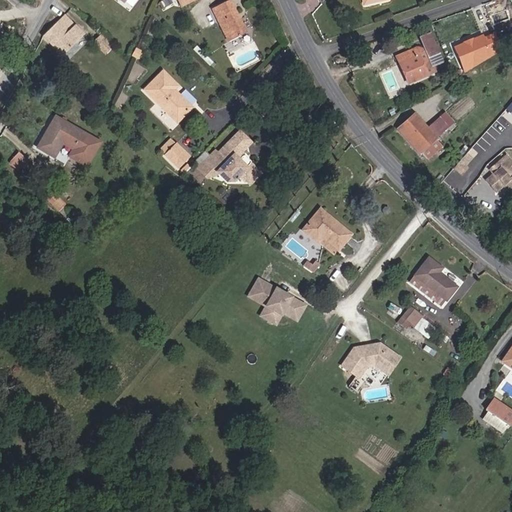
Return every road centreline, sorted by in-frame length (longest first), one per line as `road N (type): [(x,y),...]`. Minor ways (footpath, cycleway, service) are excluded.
road 1 (tertiary): [(285,0),(365,137),(429,203),(511,270)]
road 2 (unknown): [(312,54),(479,0)]
road 3 (unknown): [(310,299),(347,296),(429,203)]
road 4 (residential): [(59,0),(0,121)]
